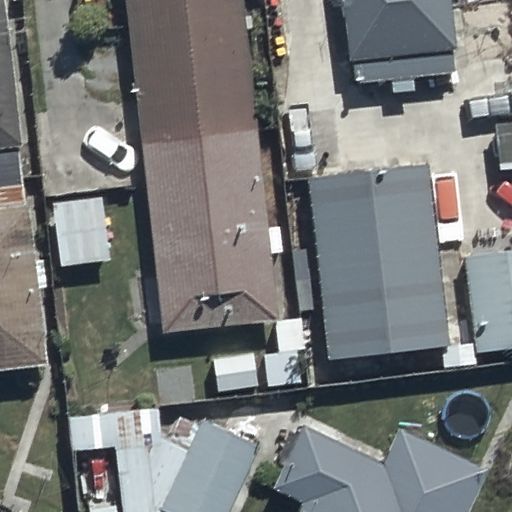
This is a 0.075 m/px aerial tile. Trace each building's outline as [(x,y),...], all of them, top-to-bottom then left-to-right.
[(0,0),(0,380),(47,375),(5,0),(0,0)] [(240,0),(116,0),(149,285),(141,286),(147,333),(161,332),(162,342),(274,329),(267,263),(281,262),(278,233),(267,234),(240,0)] [(445,0),(338,0),(349,94),(389,90),(390,101),(414,98),(412,86),(455,81),(445,0)] [(427,172),(301,186),(322,368),(447,354),(427,172)] [(511,259),(459,265),(469,363),(511,358),(511,259)] [(228,511),(254,456),(195,429),(157,511),(228,511)] [(380,475),(299,436),(269,499),(295,511),(474,511),(489,482),(398,438),(380,475)]
